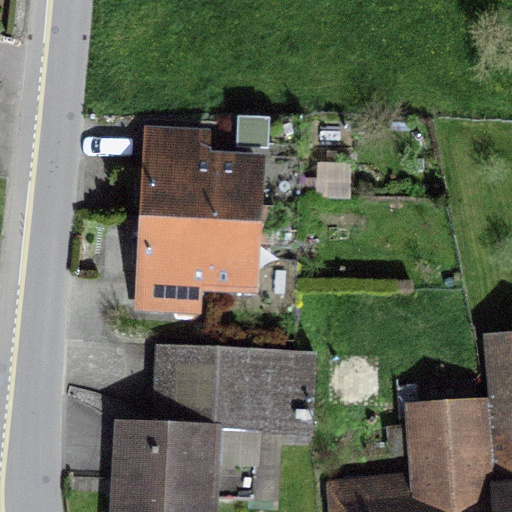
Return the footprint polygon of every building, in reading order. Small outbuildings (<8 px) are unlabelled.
[(149,129),(146,220),(282,225),(284,164),(213,162),(214,131),(149,129)] [(279,297),(282,225),(146,220),(142,325),(212,327),(213,294),(279,297)] [(511,341),(496,343),(504,438),(511,437),(511,341)] [(327,368),(168,358),(163,436),(132,434),(126,511),(230,511),(235,441),(322,447),(327,368)] [(338,511),(496,511),(492,461),(476,463),(470,381),(414,386),(422,490),(337,497),(338,511)] [(511,511),(511,437),(504,438),(506,460),(492,461),(496,511),(511,511)]
